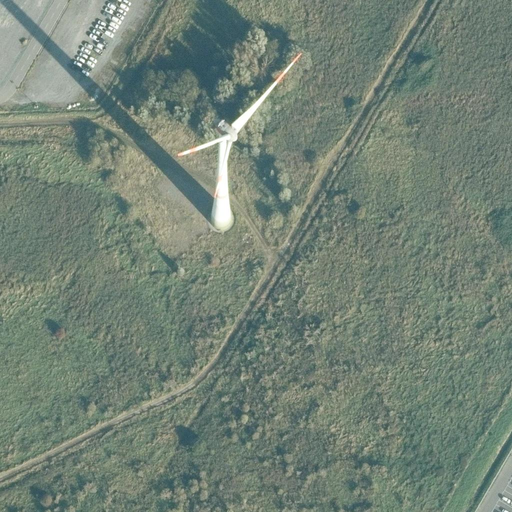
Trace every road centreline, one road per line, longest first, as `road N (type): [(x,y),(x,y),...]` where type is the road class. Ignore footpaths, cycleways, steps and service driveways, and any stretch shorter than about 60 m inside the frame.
road 1 (track): [(428,0),(213,368),(183,393),(0,479)]
road 2 (track): [(0,126),(80,123),(114,133),(217,209)]
